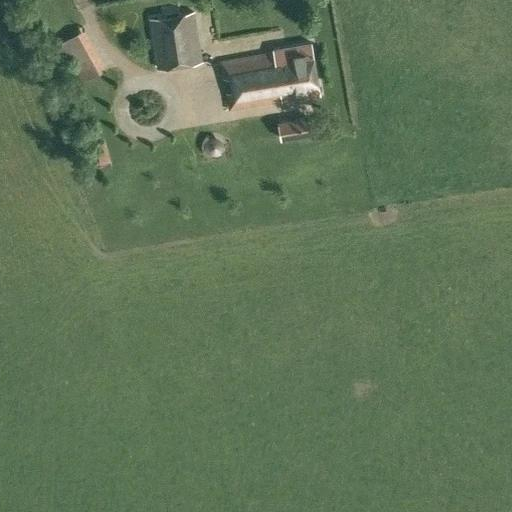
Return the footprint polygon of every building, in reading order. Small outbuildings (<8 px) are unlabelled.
[(149,17),(157,68),(202,60),(193,11),(149,17)] [(90,23),(64,35),(82,74),(108,62),(90,23)] [(225,92),(228,109),(320,92),(310,41),(273,48),(273,50),(219,60),(222,78),(225,78),(227,91),(225,92)] [(277,120),(280,139),(310,133),(307,115),(277,120)] [(216,156),(228,148),(218,134),(206,143),(216,156)]
